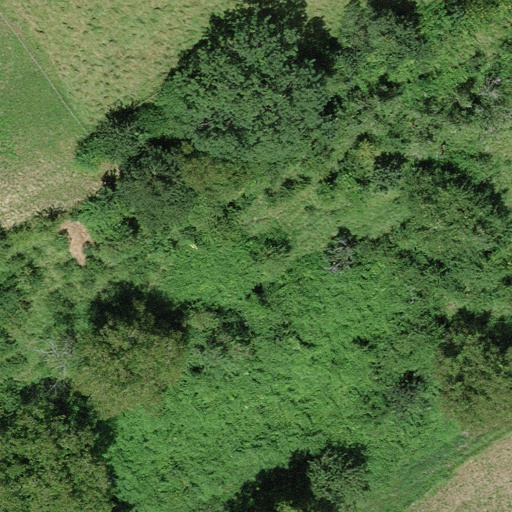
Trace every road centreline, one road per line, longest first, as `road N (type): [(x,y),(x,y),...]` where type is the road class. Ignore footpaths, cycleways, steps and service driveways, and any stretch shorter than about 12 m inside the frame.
road 1 (track): [(511,28),(0,220)]
road 2 (track): [(356,511),(511,419)]
